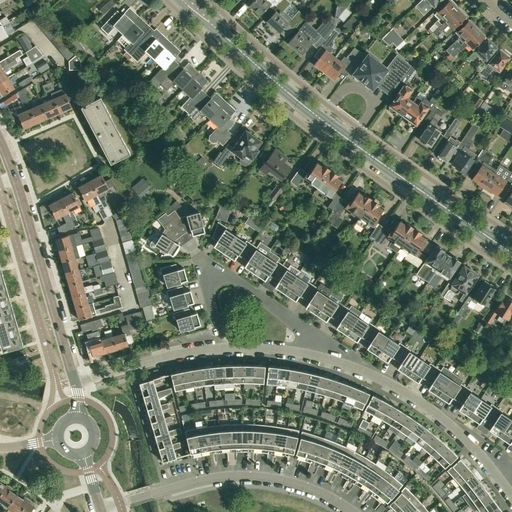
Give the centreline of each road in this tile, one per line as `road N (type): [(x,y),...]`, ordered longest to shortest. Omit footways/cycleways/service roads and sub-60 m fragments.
road 1 (secondary): [(511,253),(291,96),(188,0)]
road 2 (residential): [(353,511),(303,485),(250,475),(212,477),(98,510)]
road 3 (unclassified): [(74,382),(0,144)]
road 4 (residential): [(222,347),(205,281),(214,273),(256,294),(343,362)]
road 5 (residential): [(343,362),(444,419),(511,496)]
road 6 (residential): [(74,382),(222,347)]
road 7 (residential): [(222,347),(289,349),(343,362)]
